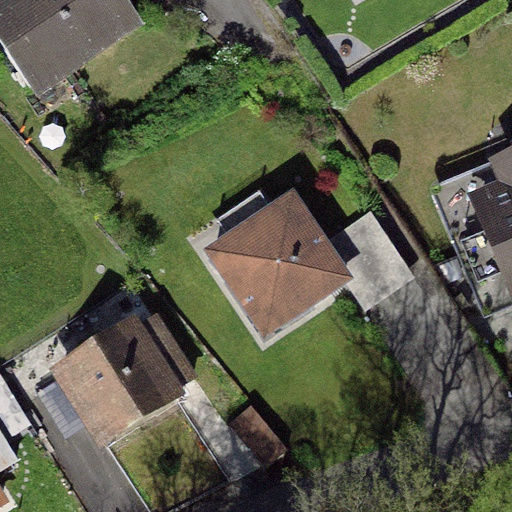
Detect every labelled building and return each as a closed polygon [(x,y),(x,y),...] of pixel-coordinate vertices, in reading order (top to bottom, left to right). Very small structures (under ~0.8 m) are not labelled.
[(8,0),(10,1),(0,7),(0,51),(20,81),(49,61),(56,71),(130,22),(115,0),(8,0)] [(511,304),(511,163),(432,196),(482,316),(511,304)] [(283,206),(204,260),(261,343),(340,290),(283,206)] [(71,354),(78,365),(56,379),(97,443),(169,397),(168,395),(188,382),(150,322),(130,335),(129,333),(101,351),(94,339),(71,354)] [(282,454),(246,410),(224,429),(260,472),(282,454)]
